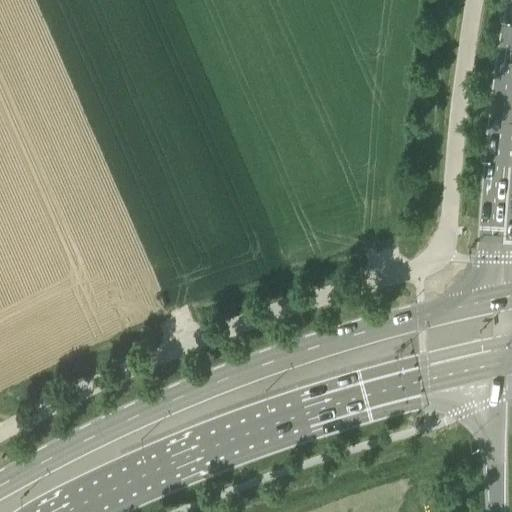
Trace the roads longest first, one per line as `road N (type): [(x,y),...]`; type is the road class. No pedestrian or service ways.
road 1 (unclassified): [(474,0),(438,259),(67,393),(0,430)]
road 2 (primary): [(489,301),(243,372),(0,486)]
road 3 (primary): [(71,511),(294,419),(488,366)]
road 4 (primary): [(511,66),(489,301)]
road 5 (primary): [(488,366),(496,511)]
